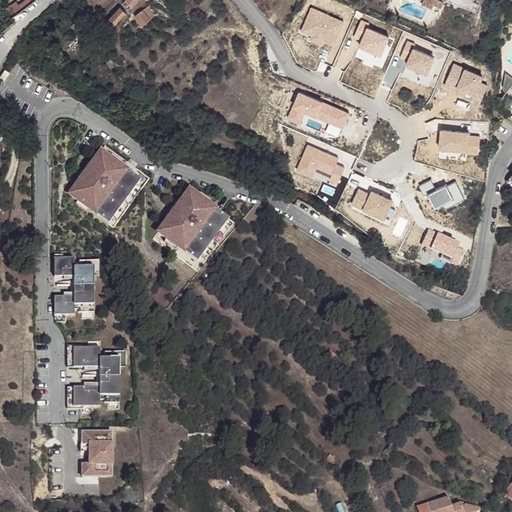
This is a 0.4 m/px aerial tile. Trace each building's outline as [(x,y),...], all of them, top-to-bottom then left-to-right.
[(26,0),(10,13),(14,18),(31,5),(26,0)] [(175,0),(165,0),(161,5),(168,11),(177,1),(175,0)] [(435,5),(437,0),(424,0),(422,5),(433,10),(435,5)] [(443,9),(445,2),(440,0),(437,0),(435,5),(443,9)] [(137,16),(144,24),(157,13),(151,5),(137,16)] [(107,21),(114,27),(127,12),(121,6),(107,21)] [(346,21),(313,8),(303,30),(314,35),(312,39),(323,44),(325,39),(327,35),(338,40),(346,21)] [(74,27),(91,43),(92,42),(96,45),(99,42),(95,38),(97,35),(80,20),(74,27)] [(370,23),(363,20),(356,36),(364,40),(362,46),(384,55),(391,36),(369,27),(370,23)] [(327,35),(325,39),(336,44),(338,40),(327,35)] [(416,44),(409,41),(402,57),(410,60),(408,65),(429,73),(436,57),(415,48),(416,44)] [(484,75),(456,64),(447,85),(454,87),(456,83),(461,85),(477,92),(476,96),(484,99),(491,83),(482,80),(484,75)] [(78,72),(81,76),(86,71),(82,67),(78,72)] [(350,112),(301,92),(291,118),(302,123),(307,112),(345,127),(350,112)] [(127,97),(124,95),(118,103),(120,105),(127,97)] [(470,130),(441,128),(440,147),(467,149),(467,151),(479,152),(480,135),(469,134),(470,130)] [(341,157),(310,144),(300,169),(315,176),(319,167),(334,173),(332,178),(341,182),(348,167),(339,163),(341,157)] [(139,177),(99,149),(84,171),(88,173),(83,180),(79,177),(78,179),(74,176),(71,180),(75,183),(69,192),(83,201),(84,199),(90,203),(89,205),(110,220),(114,214),(119,206),(124,198),(135,183),(139,177)] [(84,171),(79,177),(83,180),(88,173),(84,171)] [(430,179),(418,186),(424,195),(428,193),(436,207),(443,202),(454,196),(457,201),(464,196),(455,180),(446,185),(445,183),(436,188),(430,179)] [(140,186),(135,183),(124,198),(129,202),(140,186)] [(227,214),(187,186),(172,208),(176,211),(171,217),(167,215),(157,229),(171,239),(172,237),(178,241),(176,243),(197,258),(201,252),(207,243),(212,236),(223,220),(227,214)] [(396,199),(375,190),(374,194),(361,188),(355,203),(387,218),(396,199)] [(454,196),(443,202),(446,207),(457,201),(454,196)] [(124,209),(119,206),(114,214),(118,217),(124,209)] [(172,208),(167,215),(171,217),(176,211),(172,208)] [(228,224),(223,220),(212,236),(217,239),(228,224)] [(461,243),(430,230),(425,242),(434,245),(432,248),(444,253),(442,257),(459,265),(467,249),(459,246),(461,243)] [(212,246),(207,243),(201,252),(206,255),(212,246)] [(73,257),(53,257),(53,275),(76,275),(77,278),(73,278),(73,291),(76,291),(76,294),(54,295),(54,313),(73,313),(74,307),(78,307),(78,310),(93,310),(92,270),(92,260),(78,260),(77,262),(73,262),(73,257)] [(81,347),(67,347),(67,369),(103,368),(103,372),(99,372),(99,384),(103,384),(103,388),(67,388),(68,410),(82,409),(82,408),(100,407),(100,400),(105,400),(105,403),(119,403),(119,364),(119,352),(104,353),(104,356),(99,356),(99,349),(81,349),(81,347)] [(107,432),(82,432),(82,444),(94,444),(94,454),(93,453),(93,460),(94,460),(94,463),(89,463),(82,463),(82,475),(107,475),(107,453),(107,444),(107,432)] [(94,454),(94,444),(82,444),(80,444),(80,452),(89,452),(89,463),(94,463),(94,460),(93,460),(93,453),(94,454)] [(479,511),(479,510),(464,506),(462,508),(460,505),(452,507),(446,499),(415,508),(416,511),(479,511)]
